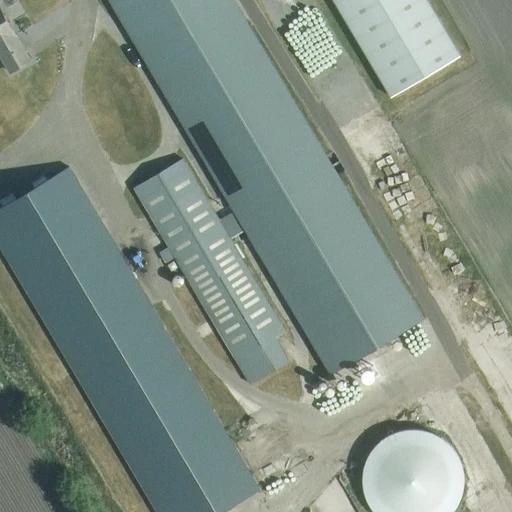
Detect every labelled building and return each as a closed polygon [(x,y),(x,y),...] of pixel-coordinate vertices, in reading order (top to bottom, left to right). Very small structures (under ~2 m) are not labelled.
[(421,319),(231,0),(110,0),(236,211),(220,221),(183,160),(135,189),(237,361),(285,332),(230,240),(247,229),(332,372),(421,319)] [(332,0),(391,98),(461,56),(427,0),(332,0)] [(30,62),(0,10),(0,55),(10,73),(30,62)] [(41,104),(52,98),(39,77),(28,83),(41,104)] [(69,170),(0,210),(0,240),(160,511),(220,511),(258,490),(69,170)] [(452,511),(459,502),(463,487),(463,469),(456,452),(443,439),(428,432),(413,429),(399,431),(383,439),(371,452),(363,468),(362,486),(366,501),(373,511),(452,511)]
